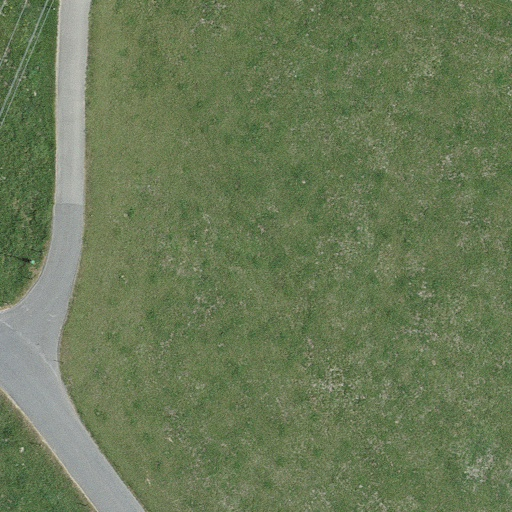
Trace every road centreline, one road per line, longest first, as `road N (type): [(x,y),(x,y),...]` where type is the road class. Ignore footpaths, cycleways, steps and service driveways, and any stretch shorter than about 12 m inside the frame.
road 1 (track): [(86,0),(70,270),(9,355)]
road 2 (unclassified): [(0,351),(127,511)]
